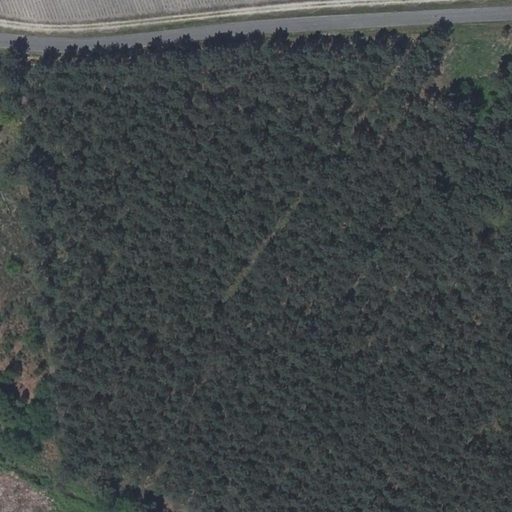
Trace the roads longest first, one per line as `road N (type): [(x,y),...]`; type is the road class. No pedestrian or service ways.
road 1 (unclassified): [(0,39),(32,46),(511,15)]
road 2 (track): [(409,0),(55,30),(0,23)]
